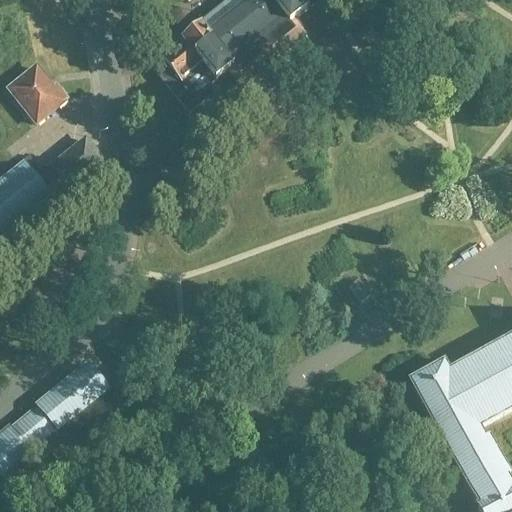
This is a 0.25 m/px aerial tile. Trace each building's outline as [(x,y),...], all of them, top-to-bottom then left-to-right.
[(166,66),(156,75),(189,115),(215,94),(224,105),(243,90),(255,106),(318,55),(305,40),(306,39),(294,23),(321,0),(232,0),(198,27),(200,30),(162,61),(166,66)] [(37,127),(66,102),(55,88),(52,91),(36,71),(9,93),(20,106),(18,107),(25,115),(26,114),(37,127)] [(103,165),(85,143),(53,169),(71,191),(103,165)] [(198,178),(215,164),(202,149),(185,163),(198,178)] [(0,248),(51,207),(23,172),(0,190),(0,248)] [(349,290),(361,305),(370,298),(358,283),(349,290)] [(467,487),(477,506),(480,511),(477,511),(511,511),(511,492),(506,482),(510,480),(509,478),(503,467),(502,465),(501,466),(496,455),(495,453),(489,442),(488,440),(484,442),(478,431),(511,412),(511,340),(511,341),(509,342),(510,342),(499,348),(497,349),(486,355),(484,356),(474,362),(473,361),(472,363),(461,369),(461,368),(459,369),(459,370),(448,376),(446,372),(413,390),(417,397),(418,399),(424,410),(425,412),(438,435),(437,435),(438,437),(439,437),(452,460),(451,460),(452,462),(453,462),(465,485),(465,486),(466,488),(467,487)] [(115,402),(119,399),(110,389),(107,392),(88,369),(38,409),(39,410),(10,434),(9,433),(0,440),(0,476),(2,478),(42,446),(72,482),(91,467),(90,466),(128,435),(129,436),(137,429),(115,402)]
